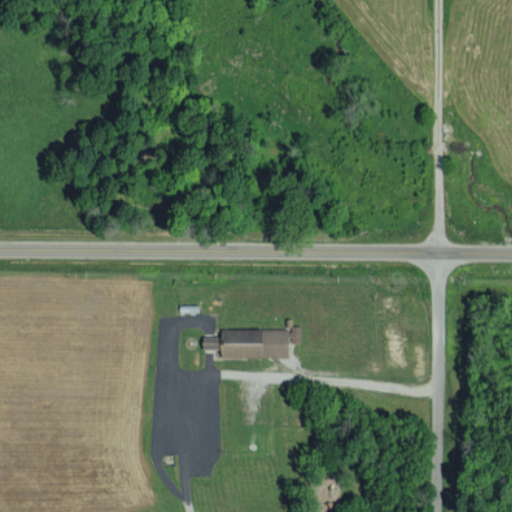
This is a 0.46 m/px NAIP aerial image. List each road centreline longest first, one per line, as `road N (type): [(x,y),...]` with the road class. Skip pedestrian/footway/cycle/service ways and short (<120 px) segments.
road 1 (secondary): [(0,251),(511,255)]
road 2 (residential): [(429,511),(437,255)]
